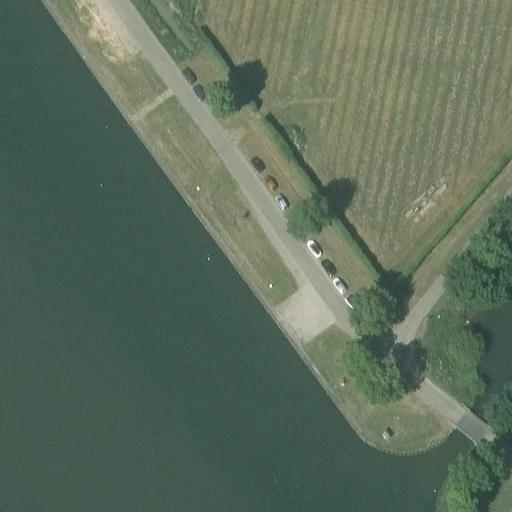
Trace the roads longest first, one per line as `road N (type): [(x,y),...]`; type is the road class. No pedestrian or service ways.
road 1 (unclassified): [(382,355),(332,299),(119,0)]
road 2 (unclassified): [(382,355),(511,193)]
road 3 (unclassified): [(511,469),(382,355)]
